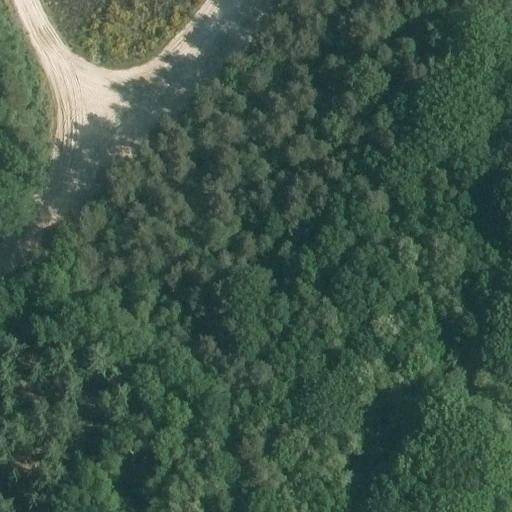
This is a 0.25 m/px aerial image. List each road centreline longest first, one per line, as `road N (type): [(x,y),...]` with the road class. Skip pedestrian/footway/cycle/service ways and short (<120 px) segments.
road 1 (track): [(0,271),(241,0)]
road 2 (track): [(26,0),(105,146)]
